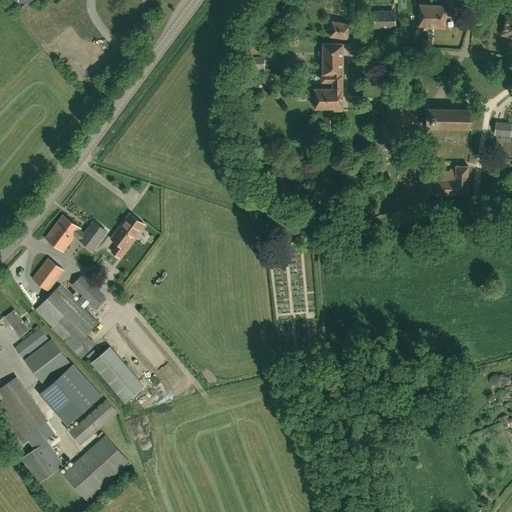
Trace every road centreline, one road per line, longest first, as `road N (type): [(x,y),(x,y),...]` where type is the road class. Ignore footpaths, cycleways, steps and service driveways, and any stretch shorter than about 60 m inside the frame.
road 1 (tertiary): [(0,254),(196,0)]
road 2 (residential): [(511,66),(464,53),(353,49)]
road 3 (residential): [(490,104),(348,97)]
